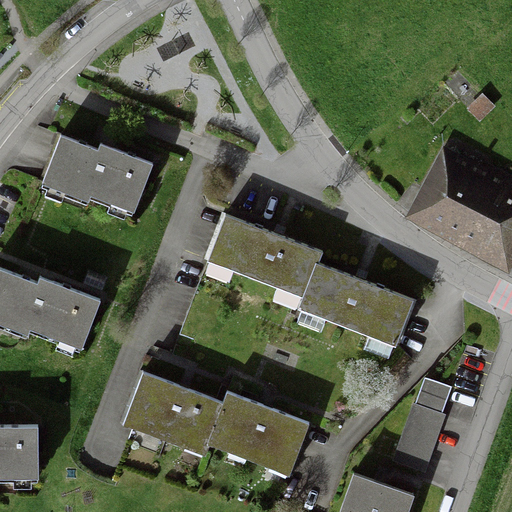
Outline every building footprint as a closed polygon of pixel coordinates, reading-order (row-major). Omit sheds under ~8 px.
[(103,158),(65,143),(46,195),(93,213),(97,204),(139,220),(158,172),(105,152),(103,158)] [(458,152),(423,213),(501,256),(511,236),(511,165),(507,162),(500,175),(458,152)] [(326,259),(227,221),(210,266),(309,304),(321,271),(326,259)] [(399,351),(416,307),(321,271),(309,304),(305,315),(399,351)] [(42,290),(0,273),(0,329),(31,341),(34,334),(84,354),(103,308),(44,285),(42,290)] [(227,410),(142,378),(123,429),(208,461),(211,450),(227,410)] [(455,390),(424,379),(394,463),(425,474),(455,390)] [(293,482),(313,430),(231,399),(227,410),(211,450),(293,482)] [(2,427),(0,426),(0,486),(42,486),(41,433),(2,433),(2,427)] [(416,511),(420,503),(358,481),(346,511),(416,511)]
